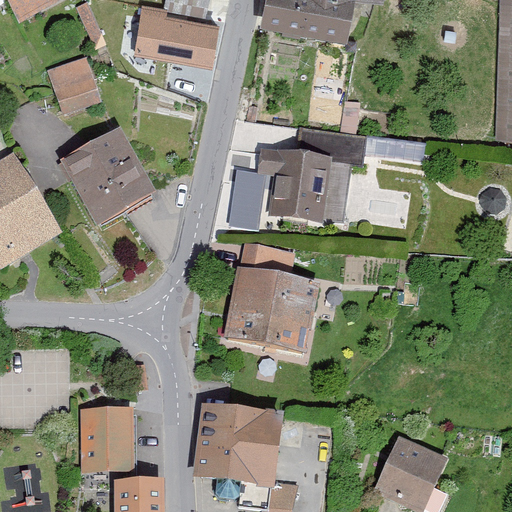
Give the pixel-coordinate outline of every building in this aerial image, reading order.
[(9,0),(20,20),(57,0),(9,0)] [(166,2),(149,0),(141,0),(133,48),(213,62),(222,13),(166,2)] [(166,0),(166,2),(207,9),(209,0),(166,0)] [(262,0),(259,20),(347,32),(351,0),(262,0)] [(511,0),(500,0),(495,142),(511,142),(511,0)] [(87,55),(49,68),(64,112),(102,99),(87,55)] [(120,122),(61,154),(97,220),(156,188),(120,122)] [(331,153),(261,145),(258,167),(277,169),(272,210),(323,216),(331,153)] [(12,146),(0,153),(0,261),(1,264),(62,227),(12,146)] [(248,238),(244,260),(297,270),(301,248),(248,238)] [(244,260),(236,259),(223,333),(301,346),(314,272),(297,270),(244,260)] [(280,408),(201,399),(192,473),(270,481),(280,408)] [(135,401),(82,403),(84,470),(137,468),(135,401)] [(450,452),(399,431),(374,488),(426,510),(450,452)] [(165,511),(164,473),(113,475),(114,511),(165,511)] [(292,511),(297,486),(270,481),(264,511),(292,511)]
